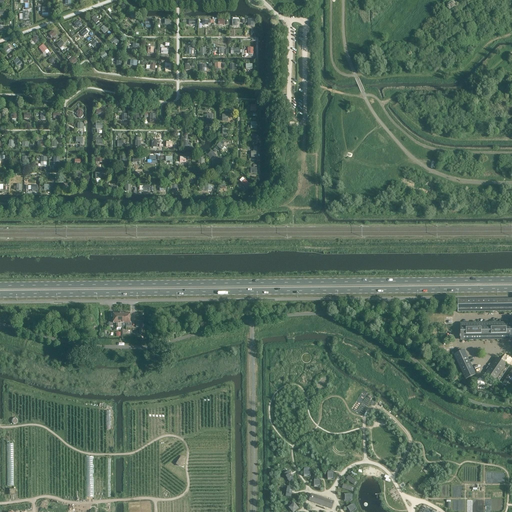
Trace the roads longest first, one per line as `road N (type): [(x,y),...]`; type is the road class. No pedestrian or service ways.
road 1 (primary): [(511,280),(0,285)]
road 2 (primary): [(0,293),(511,288)]
road 3 (track): [(155,500),(188,487),(182,439),(166,435),(131,453),(91,454),(42,426),(0,427)]
road 4 (track): [(292,446),(268,410),(286,385),(301,388),(310,418),(325,431),(364,427)]
road 5 (track): [(364,417),(328,397),(316,427),(292,446),(311,490),(333,487)]
road 6 (track): [(465,484),(410,442),(393,476),(412,507)]
road 7 (track): [(33,499),(147,498),(155,511)]
